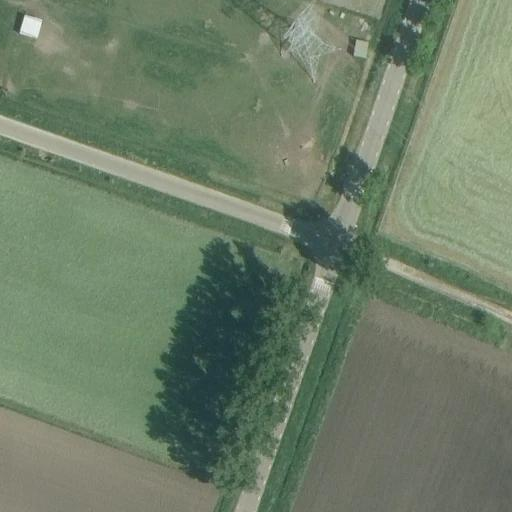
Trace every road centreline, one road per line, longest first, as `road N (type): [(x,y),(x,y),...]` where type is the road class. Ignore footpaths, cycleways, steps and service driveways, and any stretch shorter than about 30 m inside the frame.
road 1 (unclassified): [(336,243),(0,128)]
road 2 (unclassified): [(243,511),(336,243)]
road 3 (unclassified): [(336,243),(423,0)]
road 4 (track): [(336,243),(511,319)]
